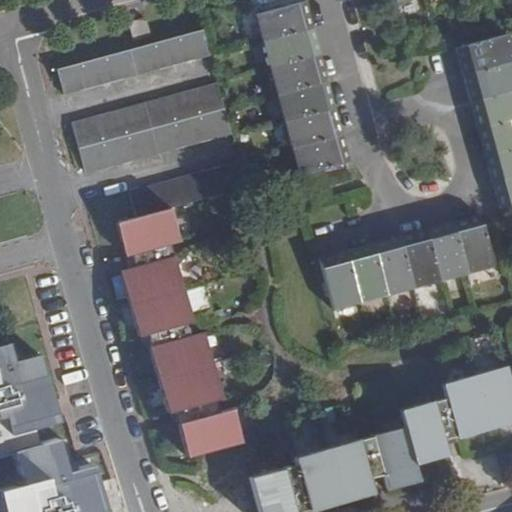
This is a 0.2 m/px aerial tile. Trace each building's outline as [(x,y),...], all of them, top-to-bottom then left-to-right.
[(262,42),(314,28),(306,1),(255,15),(262,42)] [(146,19),(129,23),(134,42),(151,37),(146,19)] [(269,69),(321,55),(314,28),(262,42),(269,69)] [(209,56),(202,30),(57,69),(64,96),(209,56)] [(455,48),(462,75),(511,61),(511,52),(507,34),(455,48)] [(277,96),(328,81),(321,55),(269,69),(277,96)] [(511,61),(462,75),(470,102),(511,89),(511,61)] [(284,122),(336,108),(328,81),(277,96),(284,122)] [(217,85),(72,125),(85,174),(230,135),(217,85)] [(511,89),(470,102),(477,128),(511,118),(511,89)] [(291,149),(343,135),(336,108),(284,122),(291,149)] [(511,118),(477,128),(484,155),(511,147),(511,118)] [(350,162),(343,135),(291,149),(298,176),(350,162)] [(511,147),(484,155),(492,182),(511,176),(511,147)] [(137,217),(170,208),(245,188),(238,164),(130,193),(137,217)] [(511,176),(492,182),(499,209),(511,205),(511,176)] [(226,446),(240,442),(241,441),(232,409),(218,413),(214,399),(221,397),(204,334),(189,338),(185,324),(193,322),(175,257),(172,258),(168,244),(179,241),(170,208),(137,217),(116,223),(125,256),(126,256),(129,268),(120,271),(137,336),(141,336),(145,348),(148,347),(166,413),(170,411),(173,425),(177,424),(186,457),(201,453),(208,478),(233,471),(226,446)] [(468,275),(494,267),(480,214),(453,222),(468,275)] [(440,281),(468,275),(453,222),(426,229),(440,281)] [(414,289),(440,281),(426,229),(400,236),(414,289)] [(387,296),(414,289),(400,236),(373,244),(387,296)] [(387,296),(373,244),(346,251),(360,303),(387,296)] [(360,303),(346,251),(319,259),(333,311),(360,303)] [(0,489),(0,506),(1,511),(102,511),(90,469),(73,470),(64,472),(63,466),(56,439),(35,445),(32,435),(31,427),(36,425),(56,420),(38,355),(19,360),(13,362),(11,356),(8,344),(0,346),(0,454),(13,451),(20,477),(22,484),(15,486),(0,489)] [(249,477),(258,511),(307,511),(308,511),(373,494),(370,484),(383,480),(385,490),(419,481),(414,464),(447,455),(444,445),(457,442),(456,438),(511,422),(511,375),(509,376),(507,367),(442,383),(446,398),(399,409),(404,427),(293,456),(295,464),(249,477)] [(31,427),(32,435),(39,433),(36,425),(31,427)] [(13,480),(15,486),(22,484),(20,477),(13,480)]
